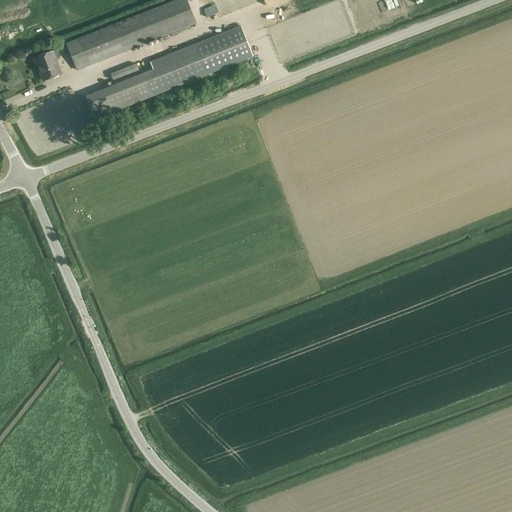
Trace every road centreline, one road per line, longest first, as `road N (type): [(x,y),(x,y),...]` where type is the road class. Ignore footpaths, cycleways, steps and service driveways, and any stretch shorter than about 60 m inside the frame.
road 1 (unclassified): [(24,179),(495,0)]
road 2 (unclassified): [(207,511),(125,414),(24,179)]
